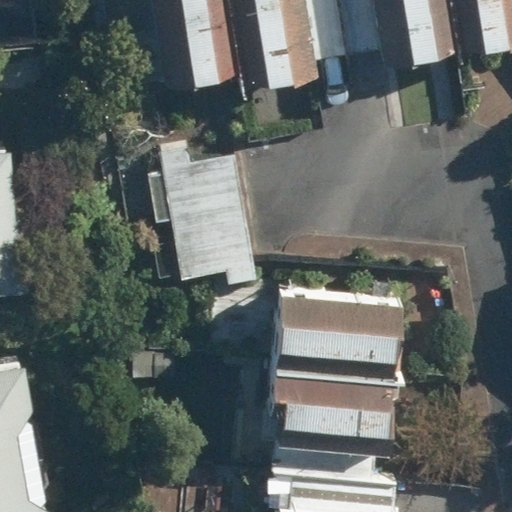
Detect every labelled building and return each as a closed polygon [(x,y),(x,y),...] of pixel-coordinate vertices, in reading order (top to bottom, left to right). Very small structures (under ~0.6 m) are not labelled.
[(221,75),(211,0),(132,0),(144,85),(221,75)] [(303,76),(301,59),(293,0),(211,0),(221,75),(222,87),(303,76)] [(358,0),(364,51),(366,60),(437,50),(430,0),(358,0)] [(511,0),(430,0),(437,50),(511,40),(511,0)] [(0,262),(47,259),(42,187),(35,187),(30,118),(0,119),(0,262)] [(240,269),(267,264),(245,138),(156,153),(166,206),(182,203),(192,262),(237,254),(240,269)] [(422,267),(299,262),(297,312),(420,317),(422,267)] [(63,511),(31,335),(0,340),(0,511),(63,511)] [(415,352),(310,345),(292,344),(291,358),(309,359),(307,384),(412,391),(415,352)] [(308,478),(395,486),(401,424),(289,413),(285,454),(310,457),(308,478)] [(317,484),(313,511),(416,511),(418,493),(317,484)]
